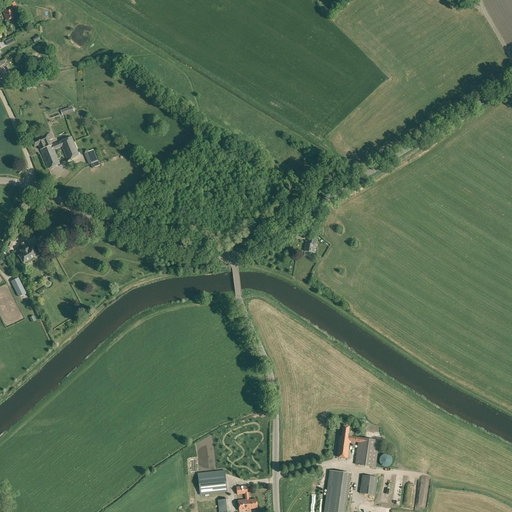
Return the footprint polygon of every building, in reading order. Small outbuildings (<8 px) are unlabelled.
[(2,10),(6,21),(16,17),(13,9),(17,8),(14,1),(8,4),(10,8),(2,10)] [(0,66),(0,78),(0,79),(10,73),(4,64),(0,66)] [(60,110),(62,116),(74,112),(72,106),(60,110)] [(38,145),(48,168),(60,164),(54,150),(62,146),(67,160),(79,156),(71,137),(52,145),(50,140),(52,139),(50,133),(32,141),(34,147),(38,145)] [(91,163),(91,165),(92,168),(99,165),(93,150),(85,153),(89,164),(91,163)] [(6,245),(10,248),(15,238),(10,235),(6,245)] [(305,251),(315,252),(316,247),(314,247),(315,239),(308,238),(308,244),(306,243),(305,251)] [(18,255),(23,264),(38,255),(33,247),(29,249),(27,246),(24,242),(22,244),(24,248),(20,250),(22,253),(18,255)] [(12,282),(18,295),(25,292),(19,279),(12,282)] [(355,464),(375,467),(379,440),(348,436),(349,426),(343,425),(342,437),(339,436),(337,456),(347,458),(349,441),(358,442),(355,464)] [(384,467),(385,467),(386,467),(388,467),(389,466),(390,465),(391,464),(391,463),(392,462),(392,461),(392,460),(392,459),(391,458),(391,457),(390,456),(389,455),(388,455),(387,454),(386,454),(385,454),(384,454),(383,454),(382,455),(381,455),(381,456),(380,457),(379,458),(379,459),(379,460),(379,461),(379,462),(379,463),(380,464),(381,465),(381,466),(382,466),(383,467),(384,467)] [(197,473),(200,495),(227,492),(225,470),(197,473)] [(324,511),(344,511),(350,473),(330,470),(324,511)] [(360,493),(375,495),(378,477),(362,475),(360,493)] [(247,510),(247,511),(250,511),(250,509),(257,508),(256,499),(249,500),(247,486),(236,487),(239,511),(247,510)] [(230,511),(229,499),(218,500),(218,511),(230,511)]
